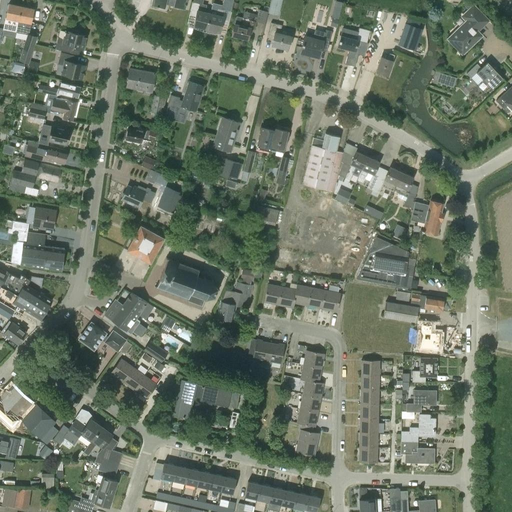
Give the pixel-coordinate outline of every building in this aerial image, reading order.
[(165,5),(173,7),(185,10),(187,0),(152,0),(152,5),(164,8),(165,5)] [(206,29),(211,6),(202,4),(203,0),(193,0),(193,2),(198,4),(197,10),(195,16),(193,26),(206,29)] [(212,3),(211,6),(206,29),(219,33),(223,16),(222,16),(224,10),(230,12),(233,0),(223,0),(222,6),(212,3)] [(282,0),(271,0),(268,12),(279,15),(282,0)] [(333,0),(328,24),(336,26),(342,2),(335,0),(333,0)] [(6,19),(4,29),(16,31),(18,21),(21,6),(9,4),(6,19)] [(463,52),(478,38),(478,33),(477,31),(488,20),(473,5),(461,16),(466,21),(455,32),(455,36),(449,41),(456,48),(457,46),(463,52)] [(18,21),(16,31),(28,34),(30,24),(30,23),(33,9),(21,6),(18,21)] [(234,24),(231,36),(247,40),(250,28),(254,29),(256,22),(264,24),(268,12),(258,10),(257,15),(250,13),(244,11),(242,18),(236,16),(234,24)] [(282,25),(270,22),(267,34),(273,36),(271,45),(288,49),(291,36),(278,33),(280,28),(281,29),(282,25)] [(406,22),(398,44),(415,50),(423,28),(406,22)] [(358,55),(364,57),(368,43),(366,43),(369,31),(359,28),(356,39),(340,35),(337,47),(348,49),(345,64),(355,66),(358,55)] [(83,49),(86,36),(79,34),(80,32),(73,30),(72,32),(65,31),(63,39),(58,38),(55,49),(69,53),(71,47),(83,49)] [(332,31),(325,30),(324,32),(315,30),(313,38),(304,36),(300,53),(319,58),(321,50),(327,51),(332,31)] [(35,37),(28,35),(19,60),(27,63),(29,55),(30,55),(35,37)] [(57,64),(63,66),(61,74),(82,79),(85,66),(73,63),(75,56),(60,52),(57,64)] [(387,59),(381,57),(375,72),(387,76),(393,61),(392,61),(394,55),(389,53),(387,59)] [(24,69),(25,63),(13,60),(12,66),(24,69)] [(29,60),(27,70),(36,72),(38,62),(29,60)] [(480,68),(476,63),(466,73),(470,78),(476,73),(491,89),(502,78),(487,62),(480,68)] [(129,68),(126,87),(152,92),(155,73),(129,68)] [(437,81),(452,86),(456,76),(440,71),(437,81)] [(169,97),(163,117),(177,121),(178,115),(186,117),(189,109),(195,111),(203,86),(189,81),(182,101),(174,99),(169,97)] [(49,94),(48,99),(56,100),(57,96),(57,93),(63,94),(77,98),(80,87),(59,82),(57,89),(39,85),(37,91),(49,94)] [(510,95),(506,90),(495,101),(503,109),(507,105),(511,109),(511,93),(511,94),(510,95)] [(166,97),(153,95),(150,111),(162,114),(166,97)] [(48,99),(46,106),(46,107),(51,108),(51,109),(64,112),(63,118),(72,120),(76,102),(66,100),(66,102),(56,100),(48,99)] [(46,107),(46,106),(31,103),(28,115),(43,119),(46,107)] [(212,146),(230,152),(240,123),(222,117),(212,146)] [(51,126),(42,124),(38,143),(48,145),(49,140),(66,144),(69,130),(51,126)] [(143,130),(127,127),(124,140),(141,143),(140,146),(148,148),(149,140),(156,142),(155,146),(160,147),(161,143),(164,130),(150,127),(149,130),(144,129),(143,130)] [(269,152),(270,150),(274,130),(261,127),(256,145),(257,145),(255,149),(269,152)] [(274,128),(274,130),(270,150),(276,151),(275,155),(282,157),(282,156),(283,153),(284,149),(288,131),(274,128)] [(323,140),(313,137),(311,145),(301,184),(333,192),(335,186),(337,175),(343,152),(336,151),(339,137),(325,133),(323,140)] [(28,145),(25,154),(64,164),(67,151),(39,144),(38,147),(28,145)] [(4,145),(2,151),(11,153),(12,146),(4,145)] [(247,151),(243,171),(251,172),(255,153),(255,152),(248,150),(247,151)] [(352,175),(358,177),(367,157),(355,151),(353,156),(343,152),(337,175),(345,178),(351,164),(356,167),(352,175)] [(152,169),(155,161),(145,157),(142,164),(152,169)] [(289,158),(281,157),(277,176),(277,177),(284,178),(285,178),(289,158)] [(367,157),(358,177),(357,180),(363,183),(368,172),(373,174),(379,162),(367,157)] [(227,178),(228,177),(237,180),(242,164),(232,161),(233,161),(224,158),(218,175),(227,178)] [(33,184),(34,181),(31,181),(36,162),(24,159),(21,172),(13,170),(10,182),(8,189),(24,193),(26,186),(32,188),(33,184)] [(39,163),(36,162),(31,181),(34,181),(36,174),(39,175),(38,177),(57,182),(60,169),(39,163)] [(378,178),(372,191),(371,194),(377,197),(381,186),(392,192),(393,190),(401,172),(389,167),(384,179),(383,181),(378,178)] [(149,168),(145,178),(153,182),(158,172),(149,168)] [(403,205),(413,209),(415,202),(413,201),(415,196),(417,186),(410,183),(413,177),(401,172),(393,190),(397,192),(396,195),(397,197),(399,198),(405,201),(403,205)] [(366,188),(372,191),(378,178),(372,176),(366,188)] [(234,189),(236,182),(226,179),(224,186),(234,189)] [(137,189),(127,185),(121,199),(138,207),(142,199),(151,203),(155,193),(138,186),(137,189)] [(182,194),(166,187),(158,207),(173,214),(182,194)] [(338,190),(335,197),(344,201),(347,194),(338,190)] [(429,205),(415,202),(413,209),(410,220),(409,223),(414,224),(414,221),(424,223),(423,229),(425,230),(424,232),(432,234),(437,235),(440,222),(441,222),(443,214),(441,213),(443,203),(430,200),(429,205)] [(275,222),(278,210),(256,205),(253,217),(253,221),(274,226),(275,222)] [(366,205),(363,212),(379,220),(382,213),(366,205)] [(43,227),(43,226),(53,228),(55,211),(35,208),(32,225),(43,227)] [(7,220),(6,228),(12,229),(11,229),(27,232),(29,224),(13,221),(7,220)] [(140,225),(126,250),(150,263),(162,241),(164,238),(140,225)] [(376,237),(356,279),(410,288),(414,265),(406,264),(408,252),(376,237)] [(64,249),(23,243),(23,242),(12,241),(11,250),(21,251),(20,258),(10,257),(9,262),(19,265),(61,271),(64,249)] [(165,292),(166,292),(166,291),(172,293),(172,294),(173,295),(173,293),(179,295),(179,297),(180,297),(181,296),(187,298),(186,300),(201,306),(204,299),(206,300),(206,298),(213,297),(214,298),(215,296),(214,295),(217,288),(218,288),(218,286),(216,287),(212,282),(213,280),(211,279),(211,281),(204,279),(205,277),(203,276),(203,278),(197,276),(198,271),(200,270),(200,269),(198,270),(191,267),(192,266),(190,265),(190,267),(184,265),(185,263),(183,263),(183,264),(177,262),(178,261),(176,260),(176,262),(168,259),(167,257),(166,257),(166,260),(164,268),(163,268),(159,278),(160,278),(156,286),(155,287),(155,288),(157,287),(165,290),(165,292)] [(0,286),(46,310),(52,301),(27,286),(30,280),(20,274),(19,277),(7,271),(6,273),(0,269),(0,286)] [(241,283),(250,285),(251,281),(253,272),(242,270),(240,279),(242,280),(241,283)] [(252,286),(236,282),(235,292),(226,290),(221,301),(220,301),(217,318),(224,319),(224,323),(229,324),(231,321),(232,321),(236,305),(242,306),(242,302),(248,303),(252,286)] [(264,302),(277,304),(281,286),(267,284),(264,302)] [(297,285),(296,289),(294,303),(308,306),(312,288),(297,285)] [(0,286),(0,291),(5,294),(4,297),(13,302),(40,319),(46,310),(0,286)] [(294,303),(296,289),(281,286),(277,304),(293,308),(294,303)] [(308,306),(322,309),(326,290),(312,288),(308,306)] [(326,290),(322,309),(336,311),(340,293),(326,290)] [(410,293),(397,291),(395,299),(408,301),(410,293)] [(140,312),(139,315),(145,319),(147,317),(150,312),(143,308),(147,302),(135,295),(131,293),(125,302),(140,312)] [(441,311),(443,299),(425,296),(420,295),(420,294),(412,293),(410,300),(410,305),(386,301),(385,301),(383,316),(416,322),(418,310),(423,311),(423,309),(423,308),(441,311)] [(14,309),(0,299),(0,312),(9,318),(14,309)] [(136,319),(139,315),(140,312),(125,302),(122,305),(115,300),(104,315),(131,334),(140,322),(136,319)] [(0,330),(18,343),(27,331),(11,320),(10,321),(0,313),(0,330)] [(166,317),(162,323),(171,328),(172,328),(175,322),(166,316),(166,317)] [(91,322),(79,338),(93,349),(105,333),(91,322)] [(418,322),(418,329),(438,331),(438,324),(418,322)] [(374,323),(350,324),(351,340),(366,339),(366,345),(380,345),(380,331),(374,331),(374,323)] [(126,340),(113,330),(105,342),(117,351),(126,340)] [(437,337),(418,334),(416,347),(429,348),(429,346),(436,346),(437,337)] [(260,366),(265,367),(270,343),(256,340),(252,358),(262,360),(260,366)] [(145,350),(157,358),(163,350),(151,341),(145,350)] [(284,345),(270,343),(265,367),(270,368),(271,362),(280,363),(284,345)] [(306,350),(303,365),(321,369),(324,354),(306,350)] [(409,370),(409,382),(417,382),(420,382),(420,378),(436,378),(435,358),(412,357),(412,370),(409,370)] [(110,373),(122,382),(133,367),(121,358),(110,373)] [(361,360),(361,376),(379,377),(379,361),(361,360)] [(318,382),(321,369),(303,365),(300,379),(305,380),(318,382)] [(122,382),(133,390),(144,375),(133,367),(122,382)] [(144,375),(133,390),(146,399),(157,384),(144,375)] [(361,376),(360,390),(378,391),(379,377),(361,376)] [(241,379),(239,379),(234,378),(232,384),(239,386),(241,379)] [(188,418),(193,398),(196,383),(181,380),(173,415),(188,418)] [(305,380),(302,395),(320,398),(323,383),(318,382),(305,380)] [(0,396),(0,422),(3,419),(12,427),(20,419),(18,417),(33,402),(13,383),(0,396)] [(204,386),(197,383),(194,399),(240,410),(243,394),(204,384),(204,386)] [(378,404),(378,391),(360,390),(360,404),(378,404)] [(413,390),(413,403),(406,403),(406,411),(420,412),(420,404),(435,405),(436,390),(413,390)] [(302,395),(299,409),(317,412),(320,398),(302,395)] [(56,434),(56,435),(58,431),(53,426),(56,422),(36,403),(21,420),(22,421),(22,422),(40,439),(46,444),(56,434)] [(360,404),(360,419),(378,419),(378,404),(360,404)] [(80,435),(90,442),(101,426),(91,419),(92,417),(81,409),(75,417),(76,418),(68,428),(63,424),(58,431),(56,435),(52,439),(59,444),(64,438),(73,444),(78,438),(80,435)] [(315,426),(317,412),(299,409),(296,423),(301,424),(300,429),(295,452),(314,456),(318,433),(312,432),(313,426),(315,426)] [(239,413),(232,412),(228,428),(235,429),(239,413)] [(401,431),(400,441),(417,442),(417,436),(434,437),(435,418),(429,418),(430,414),(418,414),(418,428),(409,427),(409,432),(401,431)] [(378,419),(360,419),(359,434),(377,434),(378,419)] [(102,447),(112,434),(101,426),(90,442),(83,452),(88,456),(97,443),(102,447)] [(359,434),(359,446),(377,447),(377,434),(359,434)] [(0,437),(0,450),(7,453),(9,443),(14,445),(15,439),(10,437),(9,439),(0,437)] [(417,442),(400,441),(400,454),(404,454),(404,463),(434,463),(434,448),(417,447),(417,442)] [(46,459),(52,450),(47,446),(41,456),(46,459)] [(377,447),(359,446),(359,462),(377,462),(377,447)] [(107,465),(112,450),(105,447),(100,463),(107,465)] [(112,450),(110,455),(121,458),(122,453),(112,450)] [(119,464),(121,458),(110,455),(109,460),(119,464)] [(0,469),(12,471),(13,462),(0,460),(0,469)] [(117,468),(119,464),(109,460),(107,465),(117,468)] [(175,465),(164,462),(161,477),(172,480),(175,465)] [(117,468),(107,465),(100,463),(98,470),(105,472),(115,475),(117,468)] [(172,480),(184,482),(187,468),(175,465),(172,480)] [(184,482),(196,485),(199,470),(187,468),(184,482)] [(196,485),(208,488),(211,473),(199,470),(196,485)] [(41,488),(54,488),(54,473),(41,473),(41,488)] [(208,488),(220,490),(223,476),(211,473),(208,488)] [(97,482),(95,488),(113,494),(117,481),(102,476),(100,483),(97,482)] [(223,476),(220,490),(232,493),(235,478),(223,476)] [(259,484),(248,481),(245,496),(256,498),(259,484)] [(256,498),(268,501),(271,487),(259,484),(256,498)] [(280,504),(283,489),(271,487),(268,501),(280,504)] [(113,494),(95,488),(93,493),(93,492),(90,501),(94,502),(109,507),(113,494)] [(17,491),(4,489),(1,505),(14,507),(17,491)] [(280,504),(292,506),(295,492),(283,489),(280,504)] [(168,500),(169,494),(165,493),(157,491),(156,497),(168,500)] [(292,506),(304,509),(307,495),(295,492),(292,506)] [(168,500),(180,503),(181,497),(178,496),(169,494),(168,500)] [(319,497),(307,495),(304,509),(316,511),(319,497)] [(193,499),(181,497),(180,503),(192,505),(193,500),(193,499)] [(389,511),(394,511),(401,510),(400,500),(400,497),(393,497),(389,498),(389,511)] [(359,499),(359,511),(364,511),(375,511),(381,511),(380,498),(359,499)] [(70,506),(77,508),(87,511),(91,511),(93,506),(72,499),(70,506)] [(418,500),(419,510),(409,510),(409,511),(435,511),(435,499),(418,500)] [(165,511),(166,509),(167,503),(155,500),(153,509),(165,511)] [(192,505),(204,508),(205,502),(193,500),(192,505)] [(227,507),(217,505),(216,511),(221,511),(233,511),(235,502),(229,501),(227,507)] [(217,505),(205,502),(204,508),(216,511),(217,505)] [(235,511),(249,511),(243,510),(245,504),(238,502),(235,511)] [(179,505),(167,503),(166,509),(177,511),(179,505)]
